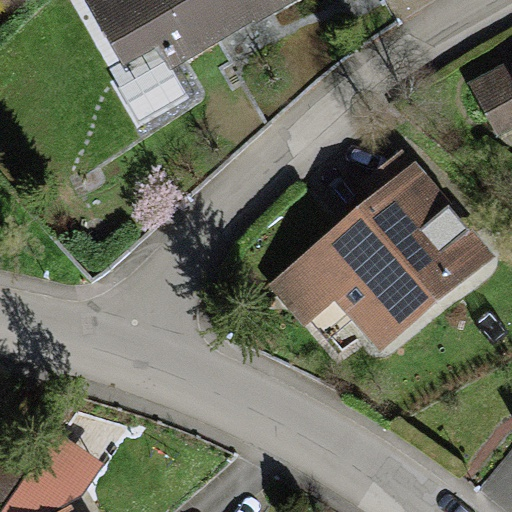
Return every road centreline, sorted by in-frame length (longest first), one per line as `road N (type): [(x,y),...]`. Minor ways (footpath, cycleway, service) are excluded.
road 1 (residential): [(504,0),(265,160),(105,354)]
road 2 (residential): [(105,354),(224,404),(385,486),(417,511)]
